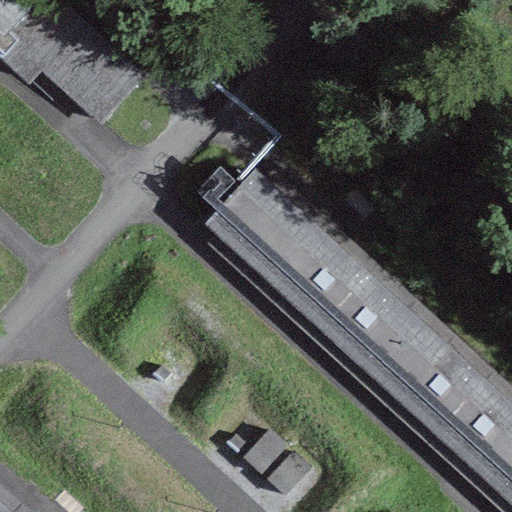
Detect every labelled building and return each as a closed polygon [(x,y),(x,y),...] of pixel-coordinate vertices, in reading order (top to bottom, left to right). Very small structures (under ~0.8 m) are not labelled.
[(0,0),(0,56),(1,55),(31,82),(42,70),(100,122),(155,61),(85,0),(0,0)] [(511,511),(511,383),(334,223),(329,228),(255,161),(204,217),(217,229),(206,240),(507,511),(511,511)] [(160,362),(151,373),(163,382),(172,372),(160,362)] [(288,441),(270,425),(242,455),(260,472),(288,441)] [(235,429),(225,440),(237,451),(247,441),(235,429)] [(312,463),(294,446),(266,477),(284,493),(312,463)] [(34,511),(0,481),(0,511),(34,511)]
